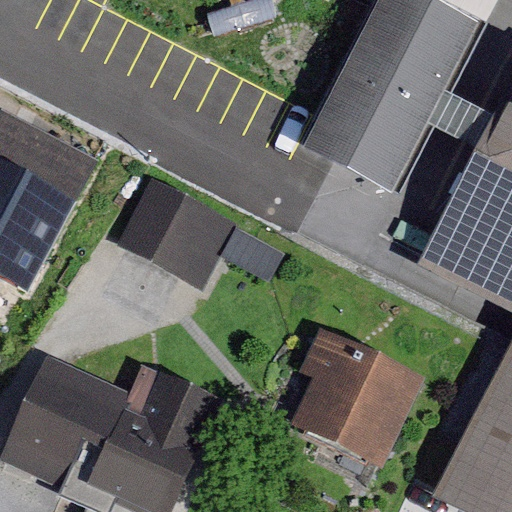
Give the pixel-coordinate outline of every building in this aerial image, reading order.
[(511,511),(511,124),(503,142),(448,115),(486,37),(410,0),(387,0),(354,70),(302,176),(452,248),(437,278),(511,314),(511,348),(433,511),(434,511),(511,511)] [(92,164),(0,116),(0,295),(18,305),(92,164)] [(242,230),(161,191),(129,256),(210,296),(242,230)] [(422,392),(332,349),(296,425),(385,468),(422,392)] [(164,511),(201,436),(53,365),(4,466),(98,511),(164,511)]
